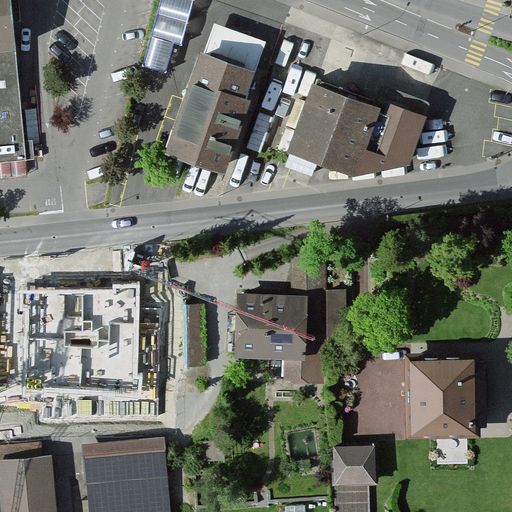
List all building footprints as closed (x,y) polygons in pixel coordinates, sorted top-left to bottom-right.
[(0,0),(0,38),(17,36),(12,0),(0,0)] [(160,0),(144,60),(165,65),(173,36),(182,39),(192,0),(160,0)] [(205,45),(254,62),(264,35),(214,17),(205,45)] [(0,159),(27,157),(17,36),(0,38),(0,159)] [(246,84),(254,62),(205,45),(169,145),(225,165),(252,87),(246,84)] [(345,174),(404,167),(426,107),(375,88),(369,106),(307,83),(282,151),(345,174)] [(288,264),(288,296),(234,296),(234,360),(283,360),(283,385),(321,386),(321,264),(288,264)] [(39,381),(186,380),(186,366),(202,366),(201,309),(184,309),(184,294),(38,296),(38,326),(0,326),(0,371),(39,371),(39,381)] [(476,358),(404,358),(405,434),(476,434),(476,358)] [(170,511),(161,442),(80,452),(88,511),(170,511)] [(332,486),(375,484),(373,447),(330,449),(332,486)] [(0,511),(50,511),(48,456),(0,458),(0,511)] [(338,511),(369,511),(369,505),(339,503),(338,511)]
